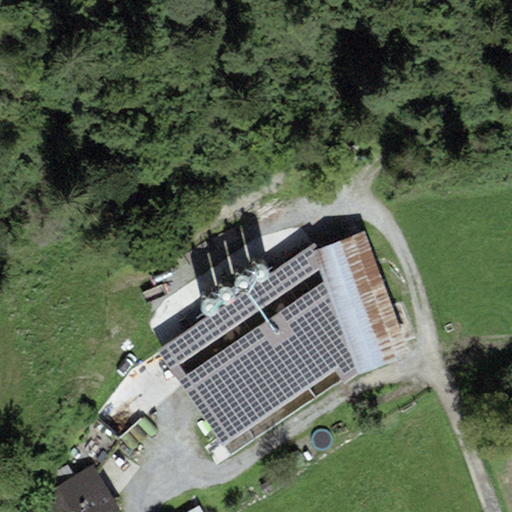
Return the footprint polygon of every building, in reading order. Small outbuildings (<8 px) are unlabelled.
[(369,236),(319,253),(360,375),(411,358),(369,236)] [(238,265),(238,268),(239,271),(241,273),(244,275),(247,275),(249,275),(252,274),(254,272),(255,269),(255,266),(255,263),(254,261),(251,259),(249,258),(246,258),(243,258),(241,260),(239,262),(238,265)] [(222,275),(222,278),(223,281),(225,283),(228,284),(231,285),(233,284),(236,283),(238,281),(239,279),(239,276),(239,273),(238,271),(235,269),(233,267),(230,267),(227,268),(225,269),(223,272),(222,275)] [(206,284),(206,287),(207,289),(209,292),(212,293),(214,294),(217,293),(220,292),(222,290),(223,288),(223,285),(223,282),(222,279),(219,278),(217,276),(214,276),(211,277),(209,278),(207,281),(206,284)] [(189,292),(190,295),(191,298),(193,300),(195,302),(198,302),(201,302),(203,300),(205,298),(207,296),(207,293),(207,290),(205,288),(203,286),(200,285),(198,284),(195,285),(192,287),(190,289),(189,292)] [(223,324),(188,298),(91,428),(137,462),(222,349),(210,341),(223,324)] [(89,464),(39,495),(49,511),(116,511),(118,511),(89,464)]
